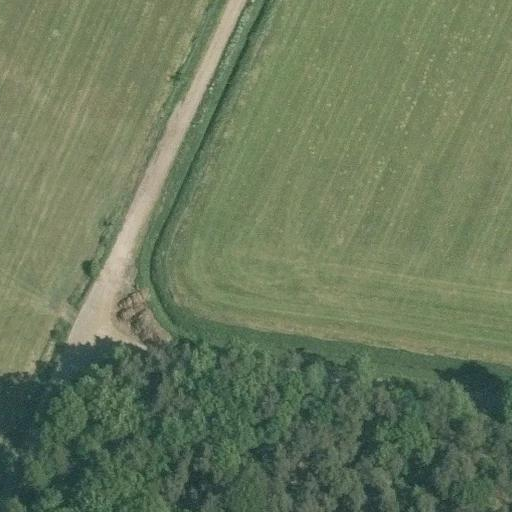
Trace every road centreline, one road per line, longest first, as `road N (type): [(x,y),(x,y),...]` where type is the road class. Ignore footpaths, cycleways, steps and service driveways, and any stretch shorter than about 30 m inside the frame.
road 1 (unclassified): [(511,407),(79,344)]
road 2 (track): [(235,0),(102,291)]
road 3 (unclassified): [(79,344),(1,511)]
